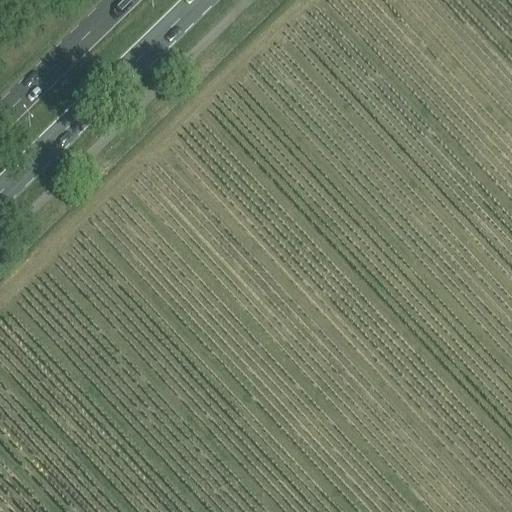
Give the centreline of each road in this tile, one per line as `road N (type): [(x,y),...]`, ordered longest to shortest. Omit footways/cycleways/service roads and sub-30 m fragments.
road 1 (primary): [(0,194),(201,0)]
road 2 (primary): [(119,0),(0,117)]
